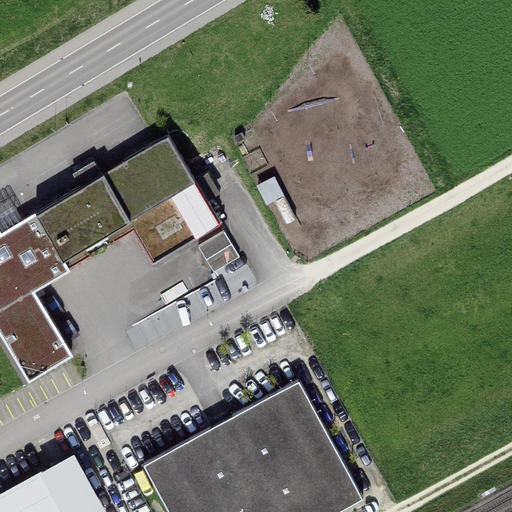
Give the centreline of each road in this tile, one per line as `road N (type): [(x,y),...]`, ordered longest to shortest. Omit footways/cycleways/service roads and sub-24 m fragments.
road 1 (residential): [(0,446),(308,278)]
road 2 (unknown): [(272,297),(400,509)]
road 3 (track): [(511,164),(308,278)]
road 4 (primary): [(0,115),(192,0)]
road 5 (track): [(400,509),(511,448)]
